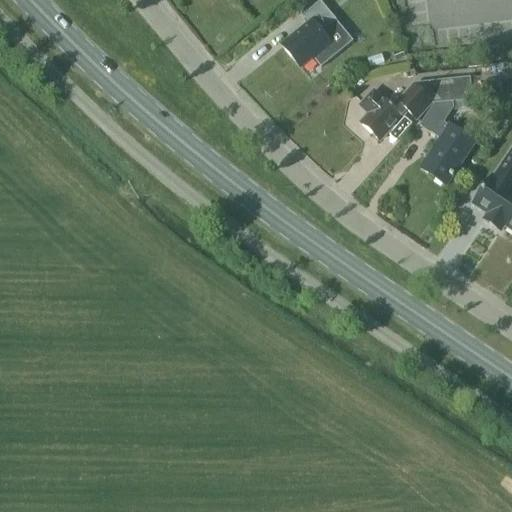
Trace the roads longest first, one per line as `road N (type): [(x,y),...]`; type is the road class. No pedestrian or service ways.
road 1 (unclassified): [(511,422),(214,214),(115,133),(0,19)]
road 2 (primary): [(511,379),(228,179),(30,0)]
road 3 (unclassified): [(511,329),(330,205),(141,0)]
